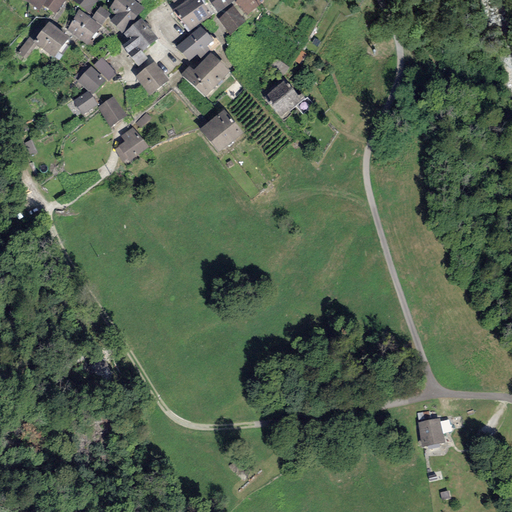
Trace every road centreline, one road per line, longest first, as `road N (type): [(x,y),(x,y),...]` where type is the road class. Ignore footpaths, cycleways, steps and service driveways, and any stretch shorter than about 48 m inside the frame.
road 1 (track): [(436,389),(385,408),(295,421),(178,422),(74,275),(49,221)]
road 2 (unclassified): [(511,400),(436,389),(408,321),(366,173),(370,138),(398,78),(382,0)]
road 3 (unclassified): [(47,211),(105,172),(128,120),(125,81)]
